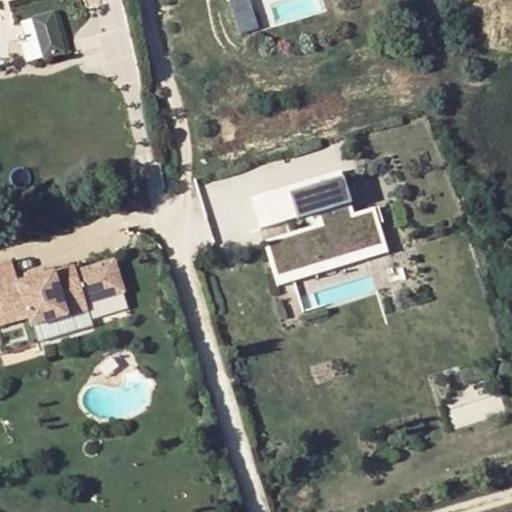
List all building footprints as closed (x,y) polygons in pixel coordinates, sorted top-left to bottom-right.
[(229,0),(239,34),(256,29),(247,0),(229,0)] [(46,14),(27,20),(38,59),(58,53),(46,14)] [(275,283),(388,252),(375,207),(349,214),(339,180),(287,194),(285,187),(250,196),(258,228),(292,219),(296,231),(264,240),(275,283)] [(12,279),(0,282),(0,330),(82,306),(80,299),(120,288),(110,256),(74,266),(73,261),(12,279)] [(0,282),(12,279),(7,262),(0,263),(0,282)]
